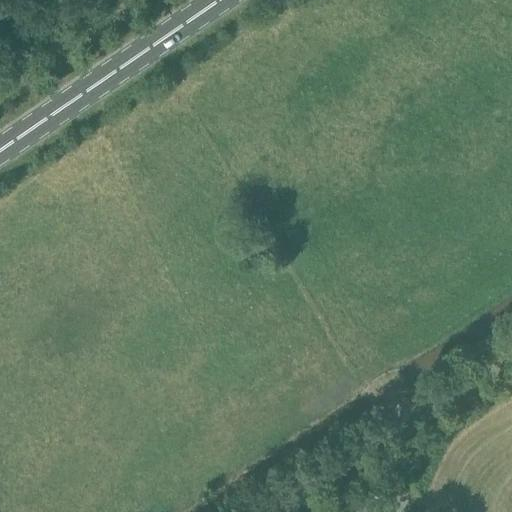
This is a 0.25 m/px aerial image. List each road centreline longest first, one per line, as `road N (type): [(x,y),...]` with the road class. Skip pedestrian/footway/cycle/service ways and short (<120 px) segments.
road 1 (unclassified): [(267,511),(511,348)]
road 2 (primary): [(0,151),(218,0)]
